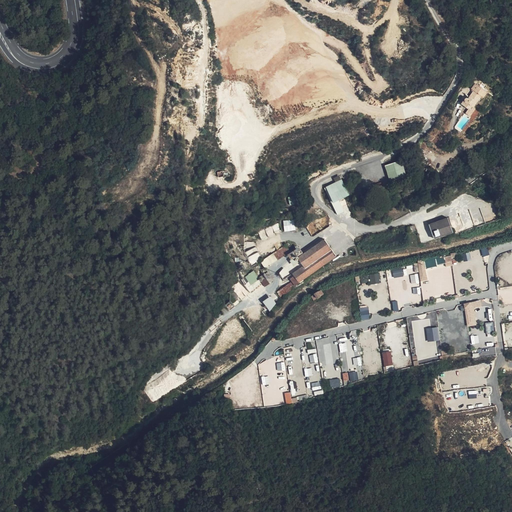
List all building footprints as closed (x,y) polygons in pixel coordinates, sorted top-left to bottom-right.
[(476,82),(482,76),(477,71),(472,77),(476,82)] [(461,104),(468,109),(470,110),(472,107),(481,97),(483,98),(487,93),(475,84),(471,90),(472,91),(467,98),(464,99),(461,104)] [(470,110),(468,109),(465,113),(470,117),(475,110),(472,107),(470,110)] [(402,160),(385,165),(390,182),(407,177),(402,160)] [(325,188),(337,214),(344,211),(339,200),(349,195),(342,179),(325,188)] [(449,218),(429,225),(434,239),(454,232),(449,218)] [(295,230),(294,220),(284,222),(285,232),(295,230)] [(267,235),(280,232),(278,225),(265,227),(267,235)] [(298,258),(303,266),(305,269),(331,250),(324,240),(298,258)] [(261,271),(263,275),(266,279),(271,276),(265,268),(290,253),(288,250),(285,245),(260,261),(265,268),(261,271)] [(296,249),(290,253),(293,258),(300,254),(296,249)] [(292,274),(294,276),(298,283),(336,256),(331,250),(305,269),(303,266),(292,274)] [(251,263),(260,258),(257,252),(247,257),(249,262),(251,262),(251,263)] [(469,252),(462,254),(463,261),(471,260),(469,252)] [(233,257),(231,253),(225,256),(229,263),(239,263),(238,257),(233,257)] [(424,259),(417,261),(421,281),(428,280),(424,259)] [(245,269),(243,266),(235,271),(237,274),(245,269)] [(392,269),(394,278),(404,276),(402,267),(392,269)] [(283,277),(287,273),(283,269),(279,273),(283,277)] [(379,273),(360,275),(361,285),(380,283),(379,273)] [(419,280),(417,274),(410,276),(411,282),(419,280)] [(266,279),(263,275),(258,278),(264,287),(274,281),(271,276),(266,279)] [(292,282),(294,286),(298,283),(294,276),(290,279),(292,282)] [(280,297),(295,288),(294,286),(292,282),(277,292),(280,297)] [(271,296),(262,301),(268,310),(277,305),(271,296)] [(480,300),(463,303),(467,327),(477,325),(474,308),(482,307),(480,300)] [(368,307),(360,307),(361,320),(369,319),(368,307)] [(420,316),(407,317),(409,344),(414,344),(411,321),(420,320),(420,316)] [(485,323),(486,332),(494,332),(493,322),(485,323)] [(438,327),(426,328),(428,342),(440,341),(438,327)] [(330,338),(317,339),(319,366),(332,364),(330,338)] [(347,351),(346,343),(339,344),(340,352),(347,351)] [(391,351),(382,352),(384,367),(393,365),(391,351)] [(311,363),(318,362),(316,354),(309,355),(311,363)] [(353,358),(353,366),(361,365),(360,357),(353,358)] [(357,371),(349,373),(350,381),(358,380),(357,371)] [(339,378),(329,380),(331,388),(340,387),(339,378)] [(313,390),(321,389),(319,382),(311,383),(313,390)]
